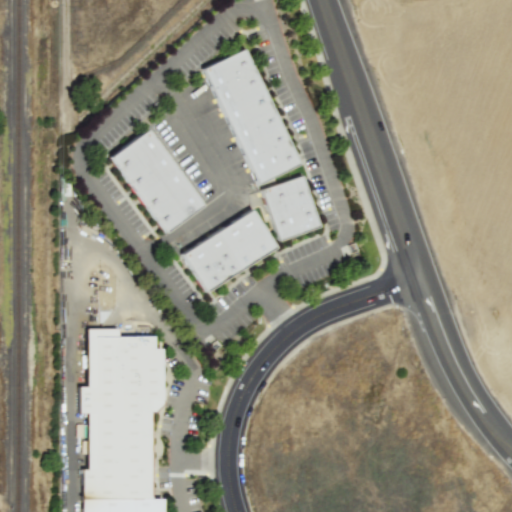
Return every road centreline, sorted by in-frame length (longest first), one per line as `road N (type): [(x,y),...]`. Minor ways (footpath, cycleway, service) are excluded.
road 1 (tertiary): [(325,0),(439,326),(457,369),(511,447)]
road 2 (residential): [(422,279),(315,320),(259,369),(231,436),(237,511)]
road 3 (track): [(66,125),(67,0)]
